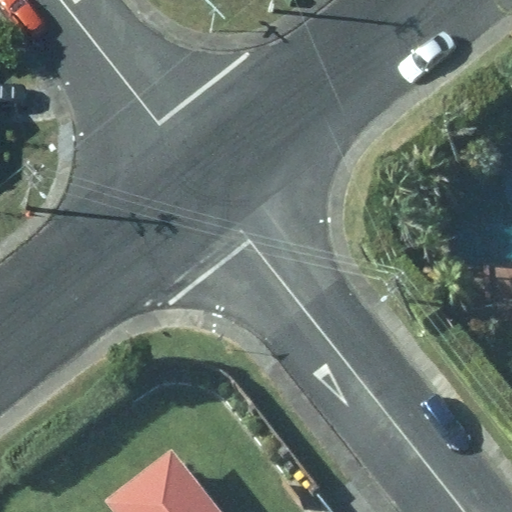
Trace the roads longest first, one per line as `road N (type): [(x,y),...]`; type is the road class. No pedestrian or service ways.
road 1 (residential): [(457,511),(195,175)]
road 2 (residential): [(195,175),(415,0)]
road 3 (residential): [(0,330),(195,175)]
road 4 (residential): [(195,175),(56,0)]
